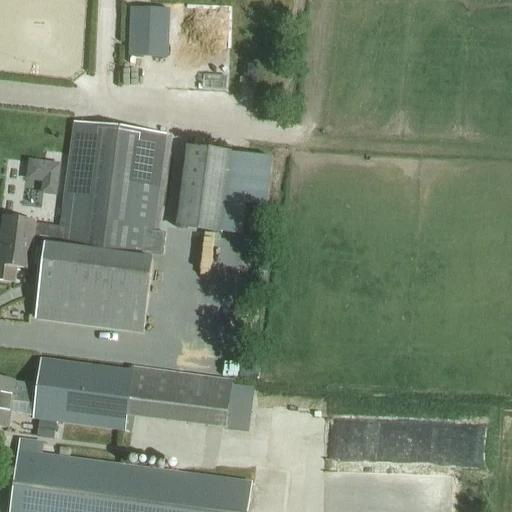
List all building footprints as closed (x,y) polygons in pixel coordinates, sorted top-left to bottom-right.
[(131,12),(129,57),(168,59),(169,13),(131,11),(131,12)] [(149,264),(150,255),(163,256),(166,234),(153,233),(165,137),(76,125),(62,232),(36,229),(36,225),(5,221),(1,252),(0,251),(0,282),(15,285),(17,270),(29,272),(32,249),(46,251),(37,323),(145,337),(155,265),(149,264)] [(187,149),(176,231),(220,237),(231,155),(187,149)] [(46,165),(42,196),(57,198),(61,166),(46,165)] [(254,249),(256,242),(244,240),(243,248),(254,249)] [(135,371),(135,375),(44,363),(39,390),(0,384),(0,431),(8,433),(12,405),(36,408),(34,423),(127,435),(129,419),(229,433),(236,384),(135,371)] [(55,425),(39,423),(37,439),(53,441),(55,425)] [(464,459),(488,460),(488,430),(464,430),(464,459)] [(11,511),(248,511),(252,487),(180,478),(20,456),(11,511)]
